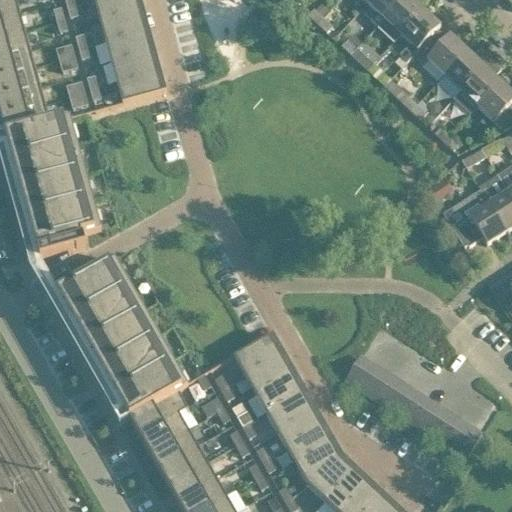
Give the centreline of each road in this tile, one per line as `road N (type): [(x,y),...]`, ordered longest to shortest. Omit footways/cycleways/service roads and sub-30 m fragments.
road 1 (residential): [(511,380),(447,312),(404,286),(267,291)]
road 2 (residential): [(421,493),(348,445),(267,291)]
road 3 (residential): [(1,314),(214,192)]
road 4 (residential): [(117,511),(1,314)]
road 5 (residential): [(214,192),(158,0)]
